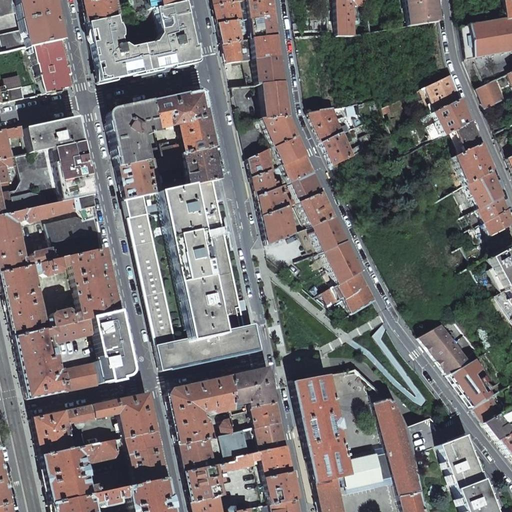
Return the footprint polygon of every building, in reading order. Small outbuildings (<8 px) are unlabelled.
[(46,0),(0,0),(0,16),(16,13),(20,32),(0,35),(0,51),(1,54),(28,48),(56,42),(46,0)] [(113,18),(109,0),(77,0),(78,3),(83,25),(113,18)] [(125,0),(129,15),(180,4),(179,0),(125,0)] [(228,3),(211,6),(214,17),(215,25),(223,23),(235,22),(240,21),(237,6),(244,4),(246,21),(272,17),(270,7),(268,0),(249,0),(241,1),(228,3)] [(332,0),(336,37),(361,36),(368,35),(365,20),(355,21),(351,22),(350,7),(355,7),(363,6),(362,0),(332,0)] [(433,0),(401,0),(406,27),(418,25),(422,25),(437,22),(434,5),(433,0)] [(511,0),(499,0),(503,20),(511,18),(511,0)] [(113,18),(83,25),(95,84),(193,63),(180,4),(129,15),(113,18)] [(244,4),(237,6),(240,21),(246,21),(244,4)] [(484,13),(472,15),(474,25),(497,21),(496,17),(486,19),(484,13)] [(272,17),(246,21),(249,40),(274,37),(272,17)] [(474,25),(457,29),(462,60),(470,59),(481,58),(481,59),(483,59),(482,57),(490,56),(491,57),(493,57),(492,55),(500,54),(501,55),(503,55),(502,54),(510,52),(511,54),(511,53),(511,18),(503,20),(497,21),(474,25)] [(223,23),(215,25),(217,35),(219,45),(230,43),(239,42),(235,22),(223,23)] [(400,22),(373,27),(374,33),(401,28),(400,22)] [(274,37),(249,40),(251,60),(277,57),(275,44),(274,37)] [(230,43),(219,45),(222,55),(224,64),(248,61),(251,60),(249,40),(239,42),(230,43)] [(56,42),(28,48),(33,66),(41,95),(61,91),(65,85),(60,63),(56,42)] [(253,80),(228,83),(229,89),(258,86),(281,83),(279,70),(277,57),(251,60),(253,80)] [(248,61),(224,64),(225,72),(249,68),(248,61)] [(448,77),(422,89),(431,110),(433,113),(458,100),(453,87),(448,77)] [(0,104),(22,100),(18,78),(2,81),(3,86),(0,87),(0,104)] [(487,84),(475,91),(482,108),(483,110),(502,101),(493,81),(492,82),(487,84)] [(281,83),(258,86),(260,104),(262,120),(286,117),(284,108),(281,83)] [(418,91),(427,112),(431,110),(422,89),(418,91)] [(194,93),(146,104),(152,131),(174,126),(179,146),(175,146),(175,143),(168,145),(167,143),(156,145),(157,148),(159,159),(211,148),(200,97),(194,93)] [(381,98),(376,101),(376,102),(379,110),(385,107),(381,98)] [(458,100),(433,113),(430,115),(434,123),(439,134),(441,137),(452,131),(467,123),(463,112),(458,100)] [(105,124),(104,124),(114,169),(155,160),(159,159),(157,148),(141,152),(138,138),(134,136),(135,134),(139,136),(143,135),(143,137),(146,136),(145,135),(153,133),(152,131),(146,104),(112,111),(113,112),(110,113),(105,120),(105,124)] [(354,106),(345,107),(346,118),(355,116),(354,106)] [(385,107),(379,110),(381,116),(389,112),(387,106),(385,107)] [(498,106),(484,113),(492,131),(506,124),(498,106)] [(305,114),(305,115),(313,132),(319,144),(341,134),(350,130),(347,125),(338,128),(331,110),(305,114)] [(262,120),(258,121),(270,148),(294,137),(287,121),(286,117),(262,120)] [(21,127),(20,127),(23,141),(26,154),(77,144),(74,128),(64,121),(22,130),(21,127)] [(267,150),(256,124),(252,125),(251,122),(237,124),(241,142),(245,160),(265,151),(267,150)] [(424,128),(428,136),(430,139),(439,134),(434,123),(424,128)] [(467,123),(452,131),(459,149),(454,151),(456,156),(477,146),(470,130),(467,123)] [(20,127),(0,131),(0,159),(8,158),(4,140),(19,137),(20,141),(23,141),(20,127)] [(341,134),(319,144),(329,166),(361,151),(359,145),(348,151),(341,134)] [(511,137),(510,134),(496,140),(504,159),(511,155),(511,137)] [(294,137),(270,148),(278,167),(303,156),(294,137)] [(377,143),(374,144),(378,153),(382,151),(377,143)] [(0,212),(1,217),(89,197),(83,170),(77,144),(26,154),(8,158),(9,168),(15,167),(17,181),(13,191),(0,193),(0,212)] [(456,156),(449,160),(462,188),(488,172),(482,158),(477,146),(456,156)] [(159,159),(155,160),(158,173),(158,172),(182,167),(186,187),(210,182),(218,181),(215,164),(211,148),(159,159)] [(265,151),(245,160),(247,170),(249,179),(270,170),(265,151)] [(278,167),(275,168),(278,176),(282,174),(287,185),(311,175),(303,156),(278,167)] [(8,158),(0,159),(0,216),(1,217),(0,212),(0,183),(6,183),(3,169),(9,168),(8,158)] [(155,160),(114,169),(117,185),(121,202),(155,194),(154,189),(156,189),(155,186),(153,186),(151,175),(158,174),(158,173),(155,160)] [(270,170),(249,179),(251,189),(253,198),(278,188),(274,180),(278,179),(276,176),(278,176),(275,168),(270,170)] [(488,172),(462,188),(475,211),(499,198),(494,186),(488,172)] [(320,194),(311,175),(287,185),(288,188),(295,203),(320,194)] [(186,187),(218,334),(238,329),(234,309),(237,308),(217,219),(210,182),(186,187)] [(155,194),(187,340),(218,334),(186,187),(155,194)] [(278,188),(253,198),(255,208),(257,219),(285,208),(289,206),(291,205),(295,203),(288,188),(283,190),(281,187),(278,188)] [(187,340),(155,194),(121,202),(121,203),(123,203),(127,220),(125,220),(153,348),(158,372),(255,351),(250,326),(238,329),(218,334),(187,340)] [(320,194),(295,203),(306,228),(331,218),(320,194)] [(0,273),(101,251),(92,209),(89,197),(1,217),(0,216),(0,273)] [(475,211),(474,212),(481,224),(505,211),(501,202),(499,198),(475,211)] [(285,208),(257,219),(260,233),(263,247),(298,232),(304,229),(297,213),(287,215),(285,208)] [(505,211),(481,224),(487,237),(494,234),(511,224),(508,218),(505,211)] [(331,218),(306,228),(318,253),(343,243),(331,218)] [(472,229),(469,231),(470,233),(469,237),(473,245),(479,242),(473,229),(472,229)] [(343,243),(318,253),(334,286),(357,273),(343,243)] [(489,257),(485,259),(490,269),(485,271),(497,295),(511,286),(511,256),(507,248),(502,251),(489,257)] [(0,290),(4,309),(10,337),(87,319),(114,313),(101,251),(0,273),(0,290)] [(334,286),(341,299),(349,316),(372,301),(357,273),(334,286)] [(511,286),(497,295),(490,298),(511,328),(511,286)] [(114,313),(87,319),(91,335),(97,362),(91,363),(92,364),(96,385),(118,380),(117,379),(122,378),(127,371),(121,342),(114,313)] [(87,319),(10,337),(18,372),(24,400),(96,385),(92,364),(85,366),(85,363),(79,364),(80,367),(66,370),(66,369),(56,371),(53,358),(55,357),(58,353),(56,344),(91,335),(87,319)] [(437,326),(416,337),(432,358),(445,376),(466,364),(455,349),(455,348),(450,341),(449,341),(437,326)] [(466,364),(445,376),(469,410),(490,397),(493,396),(486,384),(488,382),(486,377),(484,378),(474,360),(466,364)] [(265,369),(227,377),(228,407),(246,403),(246,406),(244,407),(245,410),(246,411),(247,410),(251,429),(276,423),(265,369)] [(167,390),(163,396),(174,446),(207,439),(203,422),(198,418),(198,416),(196,415),(198,411),(199,412),(201,412),(202,412),(203,412),(210,416),(228,412),(228,407),(227,377),(167,390)] [(294,409),(315,511),(337,511),(334,493),(333,489),(331,483),(342,480),(342,478),(353,475),(350,463),(350,462),(342,463),(342,465),(341,461),(340,458),(342,458),(341,456),(340,456),(339,453),(341,452),(340,450),(339,450),(334,431),(337,430),(335,421),(332,422),(328,402),(330,401),(329,400),(328,400),(323,377),(319,378),(288,384),(294,409)] [(378,393),(368,396),(383,452),(384,455),(390,477),(391,481),(399,511),(423,511),(421,506),(407,435),(404,428),(390,401),(388,402),(378,393)] [(144,395),(89,407),(92,420),(114,415),(119,440),(152,433),(144,395)] [(490,397),(469,410),(476,418),(481,425),(507,410),(505,406),(498,410),(490,397)] [(511,432),(511,433),(506,423),(511,419),(511,406),(507,410),(481,425),(489,435),(501,451),(506,458),(511,454),(511,432)] [(92,420),(89,407),(63,412),(71,450),(84,447),(78,422),(92,420)] [(36,457),(71,450),(63,412),(28,420),(33,441),(36,457)] [(228,420),(221,422),(220,423),(218,426),(217,428),(219,434),(216,435),(216,437),(229,434),(228,420)] [(407,435),(421,506),(423,511),(457,511),(433,447),(460,437),(448,420),(442,425),(443,427),(438,429),(436,430),(426,420),(404,428),(407,435)] [(276,423),(251,429),(257,454),(282,448),(279,436),(276,423)] [(216,437),(207,439),(174,446),(177,460),(180,473),(211,468),(229,464),(229,460),(248,456),(257,454),(251,429),(229,434),(216,437)] [(131,487),(162,480),(157,457),(152,433),(119,440),(117,440),(118,443),(120,442),(127,468),(126,469),(126,472),(128,471),(131,487)] [(460,437),(433,447),(457,511),(488,511),(469,460),(460,437)] [(71,450),(36,457),(42,484),(47,505),(113,491),(123,489),(120,475),(115,472),(92,477),(89,482),(90,487),(84,488),(82,478),(83,478),(80,468),(78,458),(84,457),(85,461),(89,464),(112,459),(115,455),(114,451),(117,450),(116,444),(118,443),(117,440),(84,447),(71,450)] [(261,480),(287,473),(284,461),(282,448),(257,454),(248,456),(249,464),(257,463),(261,480)] [(350,463),(384,455),(383,452),(341,461),(342,465),(342,463),(350,462),(350,463)] [(342,480),(343,488),(390,477),(384,455),(350,463),(353,475),(342,478),(342,480)] [(211,468),(212,473),(249,466),(249,464),(248,456),(229,460),(229,464),(211,468)] [(475,457),(469,460),(488,511),(506,511),(498,491),(494,485),(489,477),(484,479),(475,457)] [(212,473),(211,468),(180,473),(183,488),(186,503),(214,498),(218,497),(215,484),(214,479),(212,473)] [(287,473),(261,480),(266,506),(293,501),(290,487),(287,473)] [(344,491),(391,481),(390,477),(343,488),(344,491)] [(123,499),(126,511),(167,511),(166,505),(162,480),(131,487),(123,489),(113,491),(115,501),(123,499)] [(113,491),(47,505),(48,511),(89,511),(89,506),(97,505),(97,508),(99,509),(115,505),(116,505),(116,504),(115,501),(113,491)] [(217,511),(214,498),(186,503),(188,511),(217,511)] [(295,511),(293,501),(266,506),(267,511),(295,511)]
